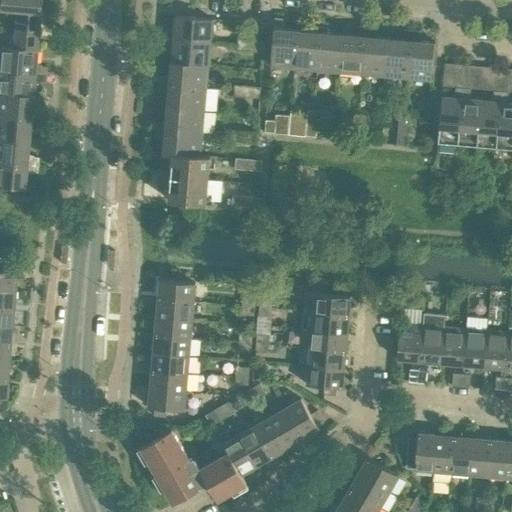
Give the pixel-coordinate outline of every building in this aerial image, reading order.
[(3,0),(3,8),(17,9),(41,11),(42,0),(3,0)] [(17,9),(14,47),(38,48),(41,11),(17,9)] [(175,15),(173,38),(210,42),(212,18),(175,15)] [(270,65),(294,67),(297,30),(282,28),(283,18),(274,17),(270,65)] [(294,67),(317,69),(321,21),(313,21),(312,31),(297,30),(294,67)] [(317,69),(339,71),(343,34),(328,32),(328,22),(321,21),(317,69)] [(339,71),(362,73),(366,25),(359,25),(358,35),(343,34),(339,71)] [(362,73),(385,75),(388,38),(373,36),(374,26),(366,25),(362,73)] [(385,75),(407,77),(411,29),(404,29),(403,39),(388,38),(385,75)] [(411,29),(407,77),(431,79),(435,42),(418,40),(419,30),(411,29)] [(173,38),(171,61),(208,64),(210,42),(173,38)] [(237,50),(250,51),(251,40),(238,39),(237,50)] [(251,40),(250,51),(263,52),(265,41),(251,40)] [(1,46),(0,57),(0,69),(46,73),(47,66),(37,65),(38,48),(14,47),(1,46)] [(159,76),(159,83),(206,87),(208,64),(171,61),(170,77),(159,76)] [(457,75),(470,76),(471,65),(458,64),(457,75)] [(496,78),(508,79),(509,68),(497,67),(496,78)] [(0,69),(0,91),(34,95),(36,80),(46,81),(46,73),(0,69)] [(457,143),(477,145),(481,99),(469,98),(470,88),(469,88),(470,76),(457,75),(456,87),(462,87),(457,143)] [(496,147),(511,148),(511,102),(508,102),(508,92),(507,91),(508,79),(496,78),(495,90),(501,91),(496,147)] [(168,92),(167,106),(204,109),(206,87),(159,83),(158,91),(168,92)] [(233,95),(246,97),(247,85),(234,84),(233,95)] [(247,85),(246,97),(260,98),(261,87),(247,85)] [(437,142),(457,143),(462,87),(456,87),(455,87),(454,97),(441,96),(437,142)] [(477,145),(496,147),(501,91),(495,90),(493,90),(493,100),(481,99),(477,145)] [(0,91),(0,114),(42,118),(43,111),(33,110),(34,95),(0,91)] [(155,121),(155,128),(202,132),(204,109),(167,106),(166,122),(155,121)] [(307,114),(307,123),(318,124),(319,111),(308,109),(307,114)] [(305,136),(307,123),(307,114),(290,112),(288,134),(305,136)] [(0,114),(0,137),(30,141),(32,125),(42,126),(42,118),(0,114)] [(354,114),(352,127),(363,128),(364,115),(354,114)] [(399,118),(397,131),(408,132),(410,119),(399,118)] [(264,132),(275,133),(276,120),(266,119),(264,132)] [(318,124),(307,123),(305,136),(316,137),(318,124)] [(363,128),(352,127),(351,140),(362,141),(363,128)] [(163,153),(172,154),(172,153),(200,155),(202,132),(155,128),(154,136),(164,137),(163,153)] [(229,141),(242,142),(243,131),(230,130),(229,141)] [(243,131),(242,142),(256,143),(257,132),(243,131)] [(408,132),(397,131),(396,144),(407,145),(408,132)] [(0,137),(0,160),(39,164),(39,157),(29,156),(30,141),(0,137)] [(162,169),(162,175),(208,179),(210,156),(200,155),(172,153),(172,154),(171,170),(162,169)] [(235,169),(261,171),(262,160),(236,157),(235,169)] [(39,164),(0,160),(0,184),(26,187),(28,171),(38,172),(39,164)] [(208,179),(162,175),(161,185),(169,186),(168,200),(206,203),(208,179)] [(232,194),(232,204),(232,205),(258,207),(259,197),(232,194)] [(0,269),(0,287),(16,289),(18,271),(0,269)] [(159,279),(158,297),(194,300),(195,282),(159,279)] [(0,287),(0,305),(14,307),(16,289),(0,287)] [(303,310),(313,311),(349,314),(350,296),(305,292),(303,310)] [(158,297),(156,317),(192,319),(194,300),(158,297)] [(243,297),(242,305),(254,306),(255,298),(243,297)] [(260,298),(259,307),(271,308),(272,299),(260,298)] [(0,305),(0,323),(13,325),(14,307),(0,305)] [(254,306),(242,305),(241,314),(253,315),(254,306)] [(271,308),(259,307),(258,316),(271,317),(271,308)] [(313,311),(311,329),(347,332),(349,314),(313,311)] [(423,312),(422,325),(419,360),(439,362),(442,326),(443,314),(423,312)] [(156,317),(155,334),(190,336),(192,319),(156,317)] [(0,323),(0,342),(11,343),(13,325),(0,323)] [(397,358),(419,360),(422,325),(400,323),(397,358)] [(439,362),(462,364),(465,328),(442,326),(439,362)] [(292,328),(291,340),(307,341),(308,329),(292,328)] [(462,364),(483,366),(486,330),(465,328),(462,364)] [(311,329),(310,348),(345,351),(347,332),(311,329)] [(483,366),(505,368),(508,332),(486,330),(483,366)] [(240,333),(239,341),(251,342),(252,334),(240,333)] [(155,334),(153,352),(189,355),(190,336),(155,334)] [(257,335),(256,343),(268,344),(269,336),(257,335)] [(251,342),(239,341),(238,350),(250,351),(251,342)] [(0,342),(0,360),(10,361),(11,343),(0,342)] [(268,344),(256,343),(255,351),(267,352),(268,344)] [(310,348),(308,366),(344,369),(345,351),(310,348)] [(153,352),(152,368),(187,371),(189,355),(153,352)] [(0,360),(0,378),(8,379),(10,361),(0,360)] [(237,366),(236,375),(248,376),(249,367),(237,366)] [(344,369),(308,366),(307,384),(325,385),(324,394),(335,395),(336,387),(342,387),(344,369)] [(152,368),(150,388),(186,391),(187,371),(152,368)] [(409,381),(417,382),(418,370),(410,369),(409,381)] [(418,370),(417,382),(426,383),(427,371),(418,370)] [(452,385),(460,386),(461,374),(453,373),(452,385)] [(461,374),(460,386),(469,387),(470,375),(461,374)] [(248,376),(236,375),(235,383),(248,384),(248,376)] [(495,389),(503,390),(504,378),(496,377),(495,389)] [(8,379),(0,378),(0,397),(6,398),(8,379)] [(511,378),(504,378),(503,390),(511,390),(511,387),(511,378)] [(260,383),(252,387),(258,398),(266,394),(260,383)] [(258,398),(252,387),(245,392),(251,402),(258,398)] [(186,391),(150,388),(148,406),(154,407),(154,415),(165,416),(166,408),(184,409),(186,391)] [(301,398),(285,408),(304,438),(319,429),(316,424),(323,420),(318,410),(310,414),(301,398)] [(229,401),(221,405),(227,416),(235,412),(229,401)] [(227,416),(221,405),(214,410),(220,420),(227,416)] [(285,408),(270,416),(288,447),(304,438),(285,408)] [(270,416),(254,425),(273,456),(288,447),(270,416)] [(254,425),(239,434),(257,465),(273,456),(254,425)] [(199,488),(183,459),(188,456),(172,429),(141,446),(173,502),(199,488)] [(406,468),(433,470),(436,434),(418,433),(417,439),(409,438),(406,468)] [(221,445),(226,453),(227,452),(240,475),(242,474),(257,465),(239,434),(221,445)] [(454,436),(436,434),(433,470),(432,480),(450,482),(451,471),(454,436)] [(451,471),(469,473),(472,437),(454,436),(451,471)] [(469,473),(487,475),(490,439),(472,437),(469,473)] [(487,475),(505,476),(508,440),(490,439),(487,475)] [(246,482),(242,474),(240,475),(227,452),(226,453),(200,468),(196,462),(195,462),(206,482),(207,481),(217,499),(218,499),(246,482)] [(367,457),(358,472),(389,491),(398,475),(367,457)] [(358,472),(349,488),(380,506),(389,491),(358,472)] [(349,488),(340,503),(354,511),(376,511),(380,506),(349,488)] [(416,497),(412,504),(422,510),(427,503),(416,497)] [(476,509),(484,510),(485,497),(477,497),(476,509)] [(485,497),(484,510),(493,510),(494,498),(485,497)] [(354,511),(340,503),(335,511),(354,511)]
